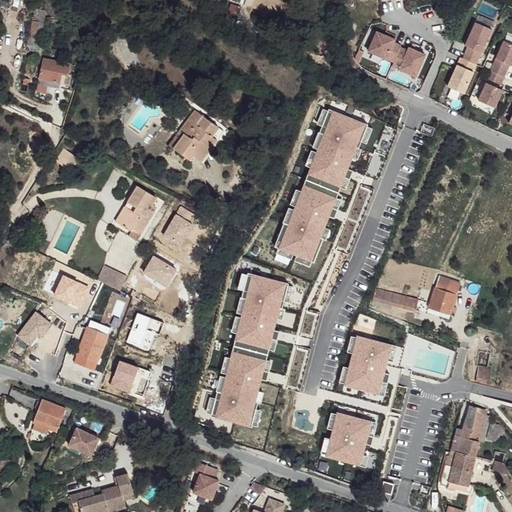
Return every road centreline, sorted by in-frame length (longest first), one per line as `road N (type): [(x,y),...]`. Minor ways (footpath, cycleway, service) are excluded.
road 1 (residential): [(0,374),(255,465)]
road 2 (residential): [(332,0),(327,44),(418,104)]
road 3 (residential): [(255,465),(387,511)]
